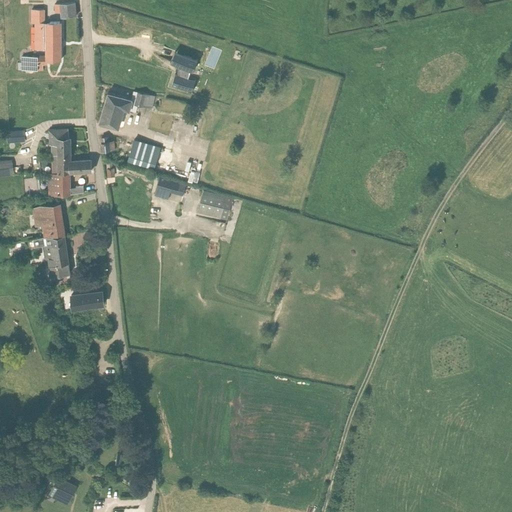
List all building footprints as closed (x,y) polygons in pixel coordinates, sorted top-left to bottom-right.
[(61,17),(76,15),(75,2),(55,4),(56,13),(61,12),(61,17)] [(60,21),(37,22),(37,13),(28,13),(28,49),(45,49),(45,56),(18,56),(18,70),(43,70),(43,65),(47,65),(47,61),(51,61),(61,61),(61,60),(60,60),(60,21)] [(207,65),(216,69),(223,50),(213,46),(207,65)] [(178,51),(173,62),(180,65),(177,74),(175,73),(172,84),(192,91),(196,79),(188,77),(191,69),(193,70),(197,59),(178,51)] [(155,97),(143,94),(133,91),(131,99),(108,92),(99,122),(109,124),(119,127),(125,110),(130,111),(130,110),(136,112),(138,105),(152,108),(155,97)] [(51,154),(69,154),(68,129),(49,130),(49,145),(51,144),(51,154)] [(28,141),(27,131),(14,132),(15,142),(28,141)] [(111,141),(109,141),(108,136),(101,137),(102,142),(101,143),(103,152),(115,150),(114,140),(111,141)] [(164,173),(172,151),(134,139),(127,163),(164,173)] [(38,157),(38,173),(49,172),(52,172),(69,172),(70,172),(69,161),(69,154),(51,154),(51,157),(38,157)] [(69,161),(70,172),(91,171),(91,160),(69,161)] [(0,175),(13,174),(13,167),(0,167),(0,175)] [(71,193),(74,193),(84,193),(83,185),(69,186),(69,172),(52,172),(49,172),(48,195),(71,194),(71,193)] [(183,195),(186,184),(159,178),(154,196),(168,199),(170,192),(183,195)] [(233,198),(227,196),(203,190),(197,213),(227,220),(233,198)] [(45,237),(64,234),(60,203),(32,207),(35,226),(42,225),(44,237),(45,237)] [(51,276),(70,273),(64,234),(45,237),(44,237),(33,239),(34,247),(43,246),(46,266),(49,265),(51,276)] [(82,249),(82,258),(90,257),(90,255),(95,255),(95,250),(90,251),(90,248),(82,249)] [(78,306),(106,302),(105,290),(76,293),(78,306)] [(67,506),(76,487),(56,478),(48,497),(67,506)]
